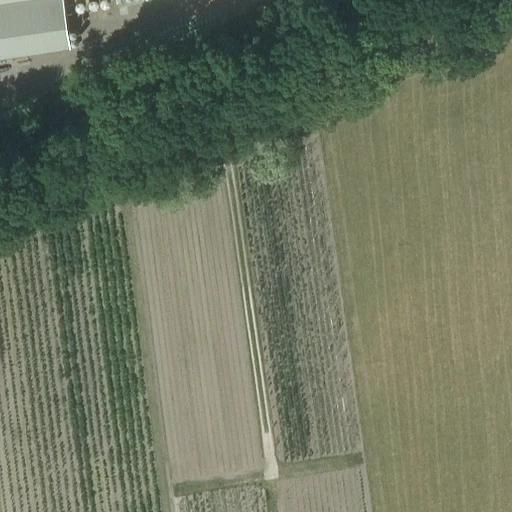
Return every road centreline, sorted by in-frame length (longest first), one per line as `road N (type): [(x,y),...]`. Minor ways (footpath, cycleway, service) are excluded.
road 1 (unclassified): [(0,186),(184,115),(418,0)]
road 2 (unknown): [(0,110),(214,0)]
